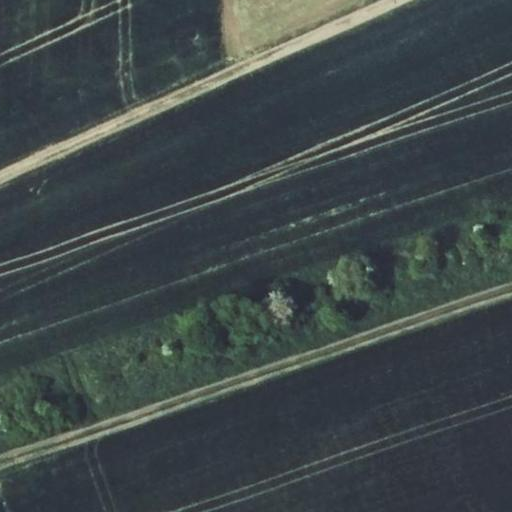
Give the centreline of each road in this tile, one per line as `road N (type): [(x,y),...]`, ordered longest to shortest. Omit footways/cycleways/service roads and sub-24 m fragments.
road 1 (track): [(511,294),(0,469)]
road 2 (track): [(0,183),(403,0)]
